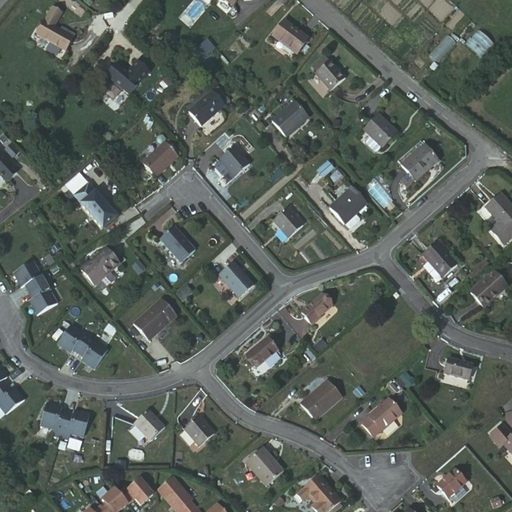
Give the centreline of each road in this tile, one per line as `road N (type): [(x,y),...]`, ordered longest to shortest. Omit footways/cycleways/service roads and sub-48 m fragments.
road 1 (residential): [(0,311),(18,360),(59,382),(111,390),(203,368)]
road 2 (residential): [(483,152),(309,0)]
road 3 (residential): [(386,483),(245,421),(203,368)]
road 4 (residential): [(145,217),(187,187),(283,294)]
road 5 (residential): [(511,355),(449,330),(382,254)]
road 6 (residential): [(382,254),(483,152)]
